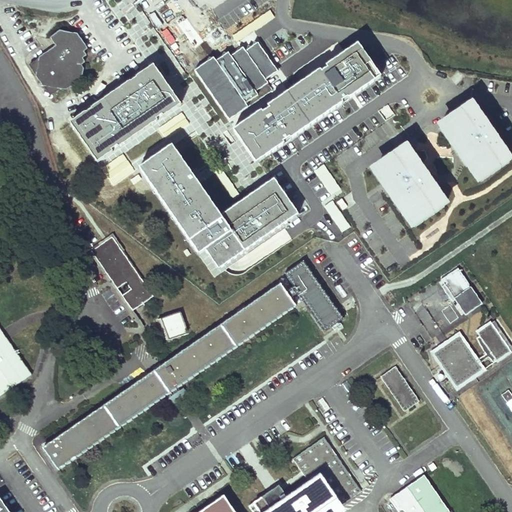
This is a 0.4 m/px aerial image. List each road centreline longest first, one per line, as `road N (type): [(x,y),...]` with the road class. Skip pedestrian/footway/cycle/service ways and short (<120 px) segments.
road 1 (unknown): [(0,21),(66,146),(150,196),(214,287),(231,290),(321,228)]
road 2 (unclassified): [(142,496),(388,324)]
road 3 (unclassified): [(388,324),(511,502)]
road 4 (track): [(369,296),(412,281),(511,212)]
